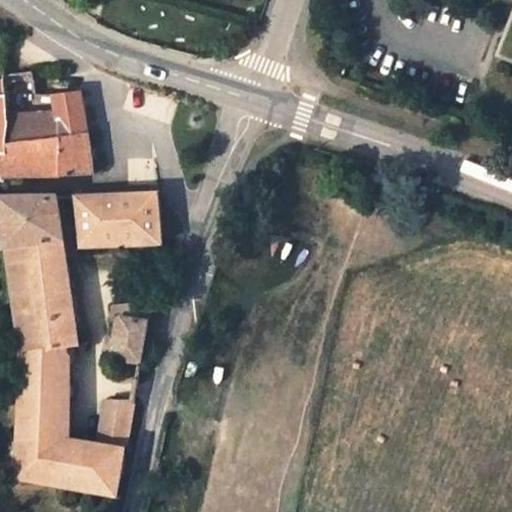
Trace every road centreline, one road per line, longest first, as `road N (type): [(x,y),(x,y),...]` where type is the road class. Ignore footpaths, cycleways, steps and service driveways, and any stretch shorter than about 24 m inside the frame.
road 1 (tertiary): [(251,99),(511,195)]
road 2 (unclassified): [(133,511),(196,251)]
road 3 (tertiary): [(21,0),(83,39),(251,99)]
road 4 (residential): [(106,85),(111,122),(161,137),(196,251)]
road 5 (unclassified): [(196,251),(251,99)]
